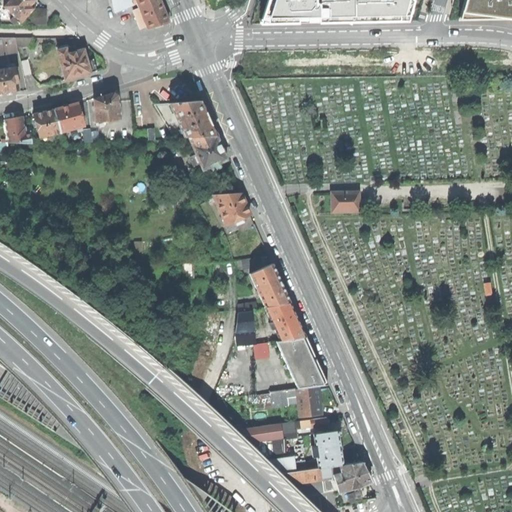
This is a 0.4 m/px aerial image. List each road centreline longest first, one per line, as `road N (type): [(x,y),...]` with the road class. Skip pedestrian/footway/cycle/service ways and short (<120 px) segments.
road 1 (secondary): [(399,502),(198,40)]
road 2 (trunk): [(288,511),(88,322),(0,259)]
road 3 (trunk): [(186,511),(109,410),(0,301)]
road 4 (trunk): [(0,376),(205,511)]
road 5 (residential): [(198,40),(432,36)]
road 6 (trunk): [(0,336),(92,430),(154,511)]
road 7 (residential): [(0,108),(129,76),(155,55)]
